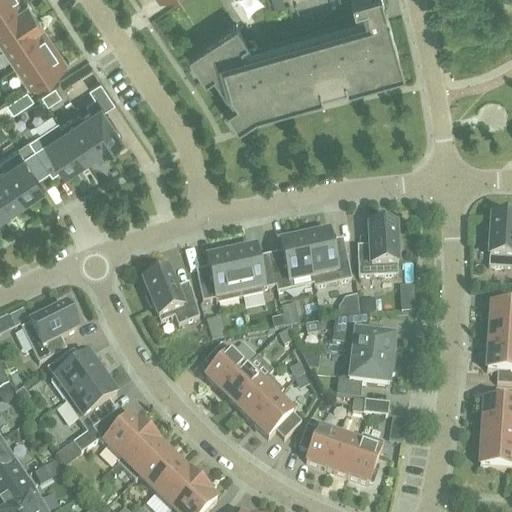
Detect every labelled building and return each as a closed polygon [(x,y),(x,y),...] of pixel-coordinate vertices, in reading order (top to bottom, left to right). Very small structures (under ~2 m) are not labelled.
[(22,0),(0,0),(0,19),(25,3),(22,0)] [(235,122),(236,124),(255,112),(267,109),(264,98),(275,95),(277,102),(290,98),(291,102),(294,101),(291,91),(303,87),(305,94),(317,90),(318,94),(321,93),(318,83),(330,79),(332,86),(345,82),(345,83),(348,82),(346,75),(357,72),(359,78),(372,75),(372,76),(375,75),(375,74),(388,70),(386,64),(397,60),(397,61),(400,61),(387,15),(386,11),(384,2),(383,2),(382,0),(351,0),(353,7),(364,4),(369,21),(248,55),(250,60),(245,61),(241,47),(248,43),(235,24),(188,55),(204,81),(213,76),(230,103),(225,107),(226,109),(232,105),(241,118),(235,122)] [(25,3),(0,19),(0,42),(3,48),(39,24),(41,23),(27,2),(25,3)] [(39,24),(3,48),(16,67),(52,43),(39,24)] [(66,64),(52,43),(16,67),(30,88),(66,64)] [(91,111),(83,117),(82,118),(101,147),(103,150),(122,137),(104,110),(114,102),(100,81),(89,88),(95,97),(86,103),(91,111)] [(57,100),(50,89),(41,95),(48,105),(57,100)] [(33,100),(27,90),(6,103),(13,113),(33,100)] [(82,118),(83,117),(80,113),(61,125),(83,159),(101,147),(82,118)] [(45,142),(34,149),(49,170),(59,163),(65,171),(83,159),(61,125),(43,138),(45,142)] [(49,170),(34,149),(24,156),(18,148),(0,160),(0,162),(4,169),(5,169),(24,198),(43,185),(38,178),(49,170)] [(5,169),(4,169),(0,171),(0,200),(6,210),(24,198),(5,169)] [(490,247),(488,270),(511,271),(511,220),(511,221),(511,218),(498,217),(498,220),(491,220),(491,233),(487,233),(486,246),(490,247)] [(357,254),(358,280),(398,278),(397,255),(400,255),(399,241),(396,241),(395,228),(389,228),(389,225),(375,226),(375,229),(369,229),(370,253),(357,254)] [(312,281),(314,290),(351,282),(344,246),(331,249),(328,236),(322,237),(321,234),(308,237),(309,240),(304,241),(312,281)] [(282,260),(270,262),(275,289),(277,295),(290,292),(289,286),(312,281),(304,241),(299,242),(299,239),(285,242),(286,245),(280,247),(282,260)] [(235,256),(231,257),(241,301),(264,296),(263,292),(275,289),(270,262),(257,265),(255,252),(249,253),(248,250),(234,253),(235,256)] [(241,301),(231,257),(226,258),(225,255),(212,258),(212,261),(206,263),(209,275),(197,278),(202,305),(215,302),(216,307),(241,301)] [(149,281),(143,284),(148,296),(145,297),(150,310),(153,309),(160,326),(174,320),(178,329),(199,320),(190,291),(177,296),(167,274),(161,276),(160,273),(147,278),(149,281)] [(511,309),(491,308),(489,330),(511,331),(511,309)] [(39,366),(62,355),(56,343),(78,333),(75,327),(78,325),(73,316),(70,318),(66,309),(54,315),(52,312),(40,318),(42,321),(21,331),(39,366)] [(343,359),(395,365),(397,353),(393,352),(394,340),(367,337),(369,317),(334,321),(332,345),(345,346),(343,359)] [(511,331),(489,330),(488,353),(511,354),(511,331)] [(293,342),(287,332),(279,337),(284,347),(293,342)] [(221,396),(249,367),(233,352),(230,355),(221,347),(204,364),(212,373),(205,380),(221,396)] [(511,354),(488,353),(486,374),(497,375),(496,387),(511,388),(511,354)] [(65,405),(101,378),(99,375),(101,373),(94,362),(91,364),(87,359),(76,366),(69,356),(47,371),(54,382),(50,385),(65,405)] [(395,365),(343,359),(341,382),(338,382),(336,398),(360,401),(361,386),(388,389),(390,377),(394,378),(395,365)] [(295,382),(304,377),(299,366),(289,371),(295,382)] [(249,367),(221,396),(236,411),(261,386),(262,387),(265,383),(249,367)] [(104,383),(101,378),(65,405),(87,436),(93,432),(93,431),(112,417),(105,407),(116,399),(112,394),(115,392),(107,381),(104,383)] [(276,401),(262,387),(261,386),(236,411),(252,426),(276,401)] [(482,427),(511,429),(511,394),(493,393),(492,405),(484,404),(482,427)] [(279,397),(276,401),(252,426),(268,442),(275,434),(284,443),(301,425),(292,417),(296,413),(279,397)] [(363,416),(364,403),(352,402),(351,415),(363,416)] [(389,406),(364,403),(363,416),(387,419),(389,406)] [(121,463),(148,436),(137,425),(136,426),(129,419),(103,446),(120,463),(121,463)] [(511,429),(482,427),(481,448),(511,450),(511,429)] [(339,440),(341,435),(319,428),(317,432),(306,428),(298,452),(309,455),(306,465),(327,473),(339,440)] [(93,432),(87,436),(73,446),(80,456),(100,442),(93,432)] [(121,463),(120,463),(117,466),(135,484),(139,481),(138,480),(164,453),(158,447),(159,446),(148,436),(121,463)] [(359,447),(347,480),(368,488),(369,485),(373,486),(376,475),(373,474),(383,445),(361,438),(358,447),(359,447)] [(359,447),(358,447),(339,440),(327,473),(347,480),(359,447)] [(0,495),(27,479),(23,475),(2,443),(0,443),(0,495)] [(511,450),(481,448),(479,470),(511,472),(511,450)] [(181,470),(164,453),(138,480),(139,481),(155,497),(181,470)] [(188,477),(181,470),(155,497),(170,511),(174,511),(199,486),(189,476),(188,477)] [(46,511),(31,484),(27,479),(0,495),(0,511),(46,511)] [(174,511),(208,511),(216,504),(209,497),(210,497),(199,486),(174,511)] [(104,497),(95,489),(88,497),(97,505),(104,497)]
